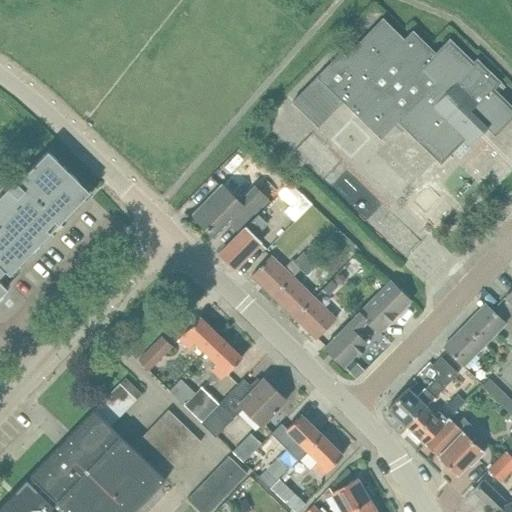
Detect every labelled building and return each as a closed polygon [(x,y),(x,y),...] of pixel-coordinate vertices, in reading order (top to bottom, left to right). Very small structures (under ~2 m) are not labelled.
[(404,40),(382,18),(345,56),(341,52),(292,102),(318,127),(343,101),(381,138),(397,121),(441,163),(464,139),(470,145),(487,128),(495,136),(511,117),(511,106),(493,89),(500,82),(477,59),(473,62),(449,39),(435,53),(412,31),(404,40)] [(14,193),(0,207),(0,265),(5,270),(9,274),(11,272),(6,268),(14,260),(18,264),(30,252),(26,248),(34,240),(38,244),(49,233),(50,232),(46,229),(54,220),(58,223),(59,223),(86,195),(76,186),(80,182),(68,170),(64,175),(56,167),(60,163),(47,151),(17,182),(15,180),(7,187),(14,193)] [(303,172),(294,179),(303,191),(312,184),(303,172)] [(294,222),(311,204),(301,194),(290,183),(283,191),(293,201),(284,211),(294,222)] [(239,203),(221,185),(193,215),(214,236),(233,216),(242,224),(267,199),(255,187),(239,203)] [(235,269),(250,254),(260,244),(252,236),(265,223),(257,215),(233,240),(219,254),(235,269)] [(313,255),(319,249),(313,243),(307,249),(313,255)] [(300,268),(310,259),(303,252),(294,261),(292,260),(283,269),(270,256),(251,275),(273,296),(292,277),(300,268)] [(307,275),(316,265),(310,259),(300,268),(307,275)] [(295,318),(313,299),(292,277),(273,296),(295,318)] [(332,279),(323,289),(330,296),(339,286),(332,279)] [(390,281),(359,312),(367,320),(367,321),(379,332),(410,300),(390,281)] [(313,299),(295,318),(317,339),(335,320),(333,318),(343,308),(330,296),(323,289),(313,299)] [(485,345),(507,323),(499,316),(486,303),(464,325),(485,345)] [(358,313),(325,347),(344,366),(357,352),(358,354),(364,348),(363,346),(366,343),(356,332),(366,321),(367,321),(367,320),(359,312),(358,313)] [(206,353),(222,338),(200,317),(179,338),(189,348),(194,342),(206,353)] [(464,367),(485,345),(464,325),(443,347),(464,367)] [(148,370),(172,346),(162,336),(138,360),(148,370)] [(221,380),(227,373),(242,358),(222,338),(206,353),(218,365),(212,371),(221,380)] [(426,407),(458,373),(441,357),(432,366),(440,374),(417,397),(407,388),(388,408),(407,427),(426,407)] [(123,378),(119,384),(135,400),(142,393),(123,378)] [(286,400),(263,378),(253,388),(243,379),(219,404),(202,422),(201,423),(215,438),(243,409),(261,426),(272,415),(286,400)] [(491,394),(498,387),(489,378),(482,386),(491,394)] [(194,393),(179,379),(168,391),(202,422),(219,404),(200,387),(194,393)] [(127,409),(135,400),(119,384),(110,393),(127,409)] [(491,394),(500,403),(507,396),(498,387),(491,394)] [(118,418),(127,409),(110,393),(102,401),(118,418)] [(453,413),(465,401),(457,394),(446,406),(453,413)] [(511,409),(511,400),(507,396),(500,403),(509,412),(511,409)] [(110,427),(110,426),(118,418),(102,401),(93,410),(110,427)] [(434,414),(426,407),(407,427),(424,444),(447,420),(438,411),(434,414)] [(110,427),(93,410),(30,476),(31,477),(28,480),(26,479),(0,506),(0,511),(133,511),(165,479),(148,463),(132,447),(110,426),(110,427)] [(176,435),(184,426),(168,410),(159,419),(176,435)] [(321,434),(301,414),(286,429),(284,426),(274,436),(273,437),(287,452),(296,443),(305,451),(321,434)] [(473,428),(463,418),(456,425),(449,418),(447,420),(424,444),(457,475),(468,464),(471,466),(484,452),(466,435),(473,428)] [(166,444),(176,435),(159,419),(150,428),(166,444)] [(192,451),(201,442),(184,426),(176,435),(192,451)] [(157,454),(166,444),(150,428),(141,438),(157,454)] [(305,451),(296,460),(304,468),(310,468),(320,478),(322,476),(327,470),(343,455),(321,434),(305,451)] [(183,460),(192,451),(176,435),(166,444),(183,460)] [(148,463),(157,454),(141,438),(132,447),(148,463)] [(174,469),(183,460),(166,444),(157,454),(174,469)] [(239,445),(233,451),(244,462),(250,456),(239,445)] [(500,481),(511,469),(511,456),(507,451),(489,470),(500,481)] [(165,479),(167,476),(174,469),(157,454),(148,463),(165,479)] [(238,482),(247,473),(229,456),(220,465),(238,482)] [(286,472),(289,469),(278,457),(266,469),(268,470),(260,478),(270,487),(286,471),(286,472)] [(230,491),(238,482),(220,465),(212,473),(230,491)] [(286,471),(270,487),(285,503),(295,511),(305,503),(284,483),(291,476),(286,472),(286,471)] [(222,499),(230,491),(212,473),(203,482),(222,499)] [(340,488),(332,493),(343,511),(347,511),(370,499),(369,498),(369,497),(373,495),(368,486),(364,488),(363,487),(358,478),(340,488)] [(500,495),(483,479),(472,491),(493,511),(511,511),(511,495),(506,489),(500,495)] [(213,508),(222,499),(203,482),(195,490),(213,508)] [(200,511),(208,511),(213,508),(195,490),(187,499),(200,511)] [(164,511),(185,511),(187,511),(175,498),(162,510),(164,511)] [(377,511),(370,499),(347,511),(377,511)]
